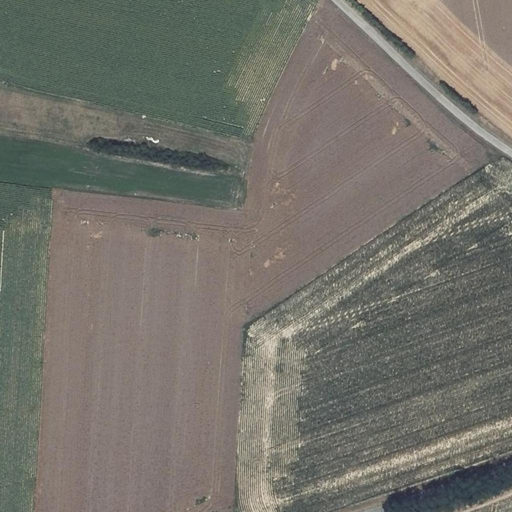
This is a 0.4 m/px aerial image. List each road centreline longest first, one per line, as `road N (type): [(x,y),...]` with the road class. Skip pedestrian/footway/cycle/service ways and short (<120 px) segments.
road 1 (unclassified): [(336,0),(511,151)]
road 2 (unclassified): [(511,462),(369,511)]
